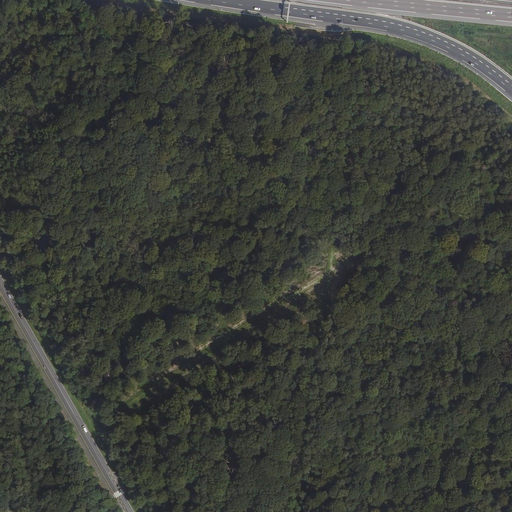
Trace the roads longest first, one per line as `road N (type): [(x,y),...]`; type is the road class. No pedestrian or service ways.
road 1 (motorway): [(216,0),(415,32),(511,89)]
road 2 (secondary): [(129,511),(0,281)]
road 3 (motorway): [(363,0),(511,14)]
